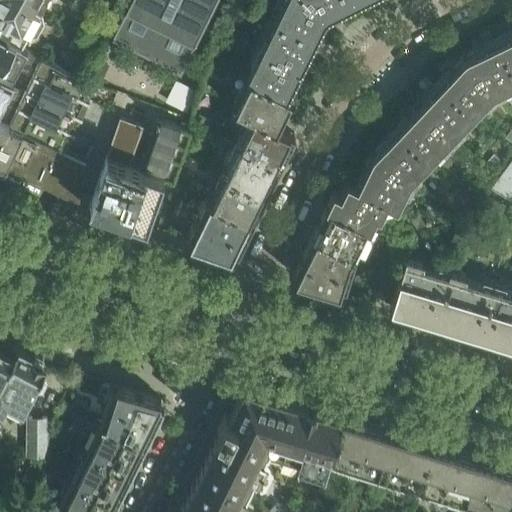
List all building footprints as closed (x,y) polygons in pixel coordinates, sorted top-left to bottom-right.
[(0,0),(0,34),(9,39),(24,47),(31,35),(39,33),(46,19),(43,12),(20,0),(0,0)] [(20,0),(43,12),(49,0),(20,0)] [(134,0),(116,37),(140,49),(182,69),(216,0),(134,0)] [(327,16),(312,0),(284,0),(276,17),(319,38),(326,23),(324,22),(326,17),(327,16)] [(352,5),(349,0),(312,0),(327,16),(330,13),(335,11),(336,13),(352,5)] [(319,38),(276,17),(262,47),(302,66),(309,53),(311,54),(319,38)] [(240,28),(236,34),(248,40),(251,34),(240,28)] [(511,28),(499,36),(511,62),(511,28)] [(0,55),(9,39),(0,34),(0,55)] [(248,40),(236,34),(233,41),(245,47),(248,40)] [(511,81),(511,62),(499,36),(482,44),(484,46),(469,53),(467,55),(494,91),(497,95),(507,90),(505,86),(511,81)] [(85,81),(52,63),(24,47),(9,39),(0,55),(0,75),(14,82),(21,86),(88,120),(87,85),(87,82),(85,81)] [(302,66),(262,47),(247,76),(249,77),(290,97),(298,80),(296,79),(302,66)] [(451,67),(441,78),(475,111),(485,100),(489,103),(497,95),(494,91),(467,55),(465,57),(453,69),(451,67)] [(0,110),(14,82),(0,75),(0,110)] [(277,124),(288,100),(290,97),(249,77),(244,89),(241,86),(232,102),(248,110),(255,114),(276,124),(277,124)] [(177,78),(168,100),(189,109),(198,87),(177,78)] [(475,111),(441,78),(428,91),(430,93),(420,103),(455,138),(466,126),(463,123),(475,111)] [(14,82),(0,110),(0,118),(4,120),(14,100),(21,86),(14,82)] [(88,125),(88,120),(21,86),(14,100),(50,118),(41,138),(40,139),(86,160),(88,125)] [(50,118),(14,100),(4,120),(41,138),(50,118)] [(420,103),(418,106),(410,115),(408,113),(396,124),(430,157),(441,146),(445,149),(455,138),(420,103)] [(255,114),(248,110),(242,123),(246,125),(249,126),(255,114)] [(122,115),(108,153),(90,204),(147,223),(165,172),(173,149),(183,152),(184,149),(192,127),(155,114),(155,115),(158,116),(145,155),(133,151),(143,122),(122,115)] [(276,124),(255,114),(249,126),(246,125),(238,141),(240,143),(280,162),(295,133),(277,124),(276,124)] [(200,115),(197,120),(208,125),(211,120),(200,115)] [(86,160),(40,139),(0,121),(0,164),(57,191),(57,192),(80,200),(86,160)] [(430,157),(396,124),(384,137),(387,139),(375,150),(374,152),(410,178),(414,181),(422,172),(419,169),(430,157)] [(267,190),(280,162),(240,143),(227,170),(267,190)] [(410,178),(374,152),(372,155),(365,169),(363,168),(356,182),(388,199),(393,201),(397,203),(405,189),(409,191),(414,181),(410,178)] [(511,159),(491,187),(504,195),(511,182),(511,159)] [(487,187),(495,177),(487,169),(478,179),(487,187)] [(253,219),(267,190),(227,170),(213,199),(253,219)] [(176,173),(174,180),(186,186),(189,179),(176,173)] [(388,199),(356,182),(348,179),(342,192),(334,189),(327,204),(371,226),(378,212),(386,216),(393,201),(388,199)] [(186,186),(174,180),(171,187),(183,193),(186,186)] [(458,183),(441,200),(453,209),(471,197),(458,183)] [(428,184),(425,189),(434,196),(438,190),(428,184)] [(434,196),(425,189),(421,194),(431,201),(434,196)] [(511,216),(511,207),(485,195),(481,202),(511,216)] [(253,219),(213,199),(207,196),(187,237),(231,252),(236,252),(238,250),(253,219)] [(480,207),(476,201),(451,217),(455,224),(480,207)] [(371,226),(327,204),(314,232),(353,253),(357,255),(371,226)] [(419,214),(411,220),(419,232),(427,226),(419,214)] [(314,232),(295,269),(295,270),(295,271),(295,272),(295,273),(296,274),(296,275),(297,275),(298,276),(345,290),(351,271),(357,255),(353,253),(314,232)] [(407,253),(397,285),(391,304),(436,318),(451,271),(452,267),(452,265),(441,262),(439,267),(425,263),(427,259),(407,253)] [(392,271),(394,264),(384,261),(382,267),(392,271)] [(388,286),(392,271),(382,267),(377,283),(388,286)] [(466,271),(452,267),(451,271),(436,318),(511,340),(511,289),(506,288),(507,282),(485,275),(483,281),(465,275),(466,271)] [(0,382),(18,348),(4,341),(0,342),(0,382)] [(41,385),(45,377),(42,370),(46,363),(45,362),(44,358),(35,354),(31,355),(18,348),(0,382),(0,411),(1,412),(4,407),(20,416),(35,385),(41,385)] [(113,383),(100,420),(105,422),(144,441),(163,403),(163,402),(163,401),(163,400),(163,399),(162,399),(162,398),(161,397),(160,397),(113,383)] [(241,511),(268,457),(325,476),(331,457),(344,414),(343,414),(343,415),(245,385),(230,414),(226,412),(217,429),(220,430),(179,511),(241,511)] [(389,428),(344,414),(331,457),(376,470),(389,428)] [(48,455),(48,418),(28,418),(27,455),(48,455)] [(96,432),(88,448),(91,450),(131,469),(144,441),(105,422),(99,434),(96,432)] [(434,442),(389,428),(376,470),(421,484),(434,442)] [(477,455),(434,442),(421,484),(465,498),(477,455)] [(82,460),(73,478),(77,479),(116,498),(131,469),(91,450),(85,462),(82,460)] [(511,498),(511,465),(477,455),(465,498),(508,511),(511,498)] [(68,489),(59,506),(63,508),(65,509),(72,511),(109,511),(116,498),(77,479),(71,491),(68,489)]
